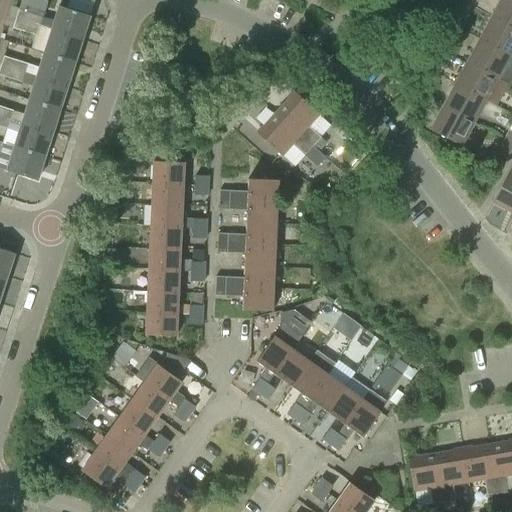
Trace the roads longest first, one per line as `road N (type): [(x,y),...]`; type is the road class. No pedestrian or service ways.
road 1 (residential): [(511,285),(337,76),(259,26),(174,0)]
road 2 (residential): [(60,231),(135,0)]
road 3 (residential): [(0,421),(60,231)]
road 4 (residential): [(276,511),(315,454),(224,395)]
road 5 (residential): [(224,395),(141,511)]
